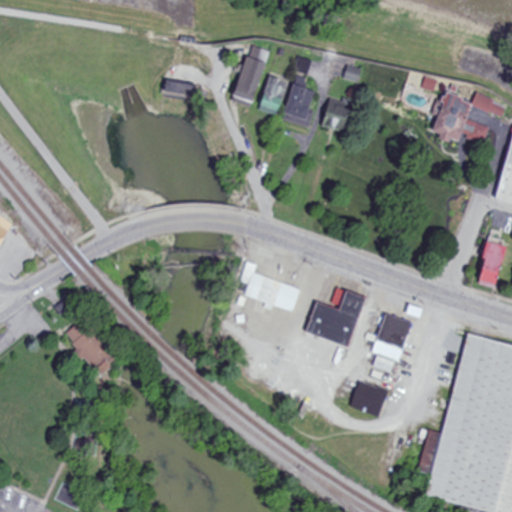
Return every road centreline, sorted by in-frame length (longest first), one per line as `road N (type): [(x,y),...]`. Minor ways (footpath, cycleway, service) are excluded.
road 1 (secondary): [(511,317),(245,224)]
road 2 (residential): [(270,234),(224,107),(219,59)]
